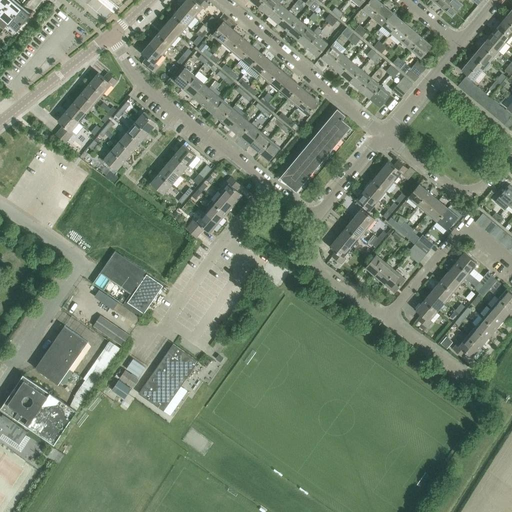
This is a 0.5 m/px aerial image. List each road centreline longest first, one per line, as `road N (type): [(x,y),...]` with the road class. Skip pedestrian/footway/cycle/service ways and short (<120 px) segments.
road 1 (unclassified): [(11,372),(82,262),(0,204)]
road 2 (residential): [(110,35),(141,83),(268,182)]
road 3 (residential): [(383,134),(220,0)]
road 4 (residential): [(147,349),(268,182)]
road 5 (residential): [(385,315),(458,230),(469,226),(511,262)]
road 6 (residential): [(0,121),(110,35)]
road 7 (residential): [(385,315),(316,267),(308,246),(312,219)]
